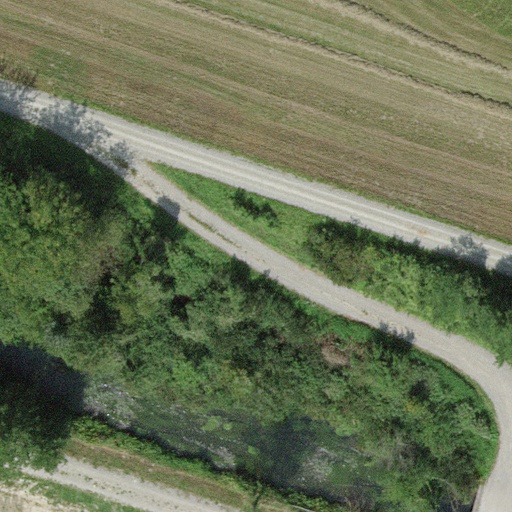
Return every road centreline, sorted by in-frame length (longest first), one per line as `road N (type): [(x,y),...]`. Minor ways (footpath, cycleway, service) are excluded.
road 1 (track): [(0,107),(511,271)]
road 2 (track): [(511,389),(290,282),(96,139)]
road 3 (track): [(0,453),(180,511)]
